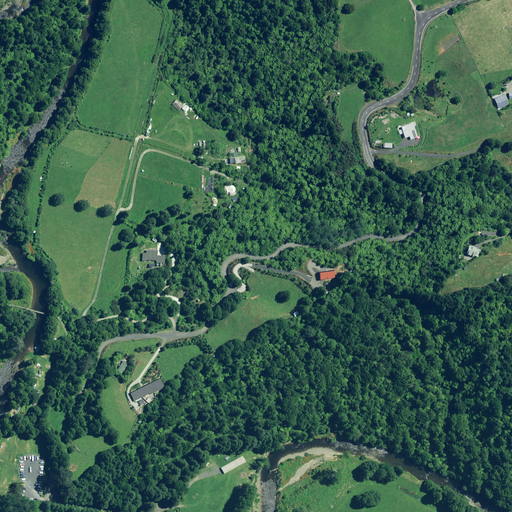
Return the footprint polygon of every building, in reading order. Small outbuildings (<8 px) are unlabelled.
[(494,99),(498,109),(508,105),(504,94),(494,99)] [(183,106),(176,100),(172,104),(178,111),(183,106)] [(247,163),(246,156),(229,158),(230,165),(235,165),(235,164),(247,163)] [(229,192),(230,192),(229,195),(234,196),(237,194),(236,192),(236,191),(236,190),(236,188),(236,187),(235,186),(234,186),(232,185),(231,185),(230,186),(229,187),(228,188),(228,189),(228,190),(229,192)] [(476,248),(467,246),(465,254),(474,257),(474,256),(479,257),(481,250),(476,249),(476,248)] [(128,364),(122,361),(117,371),(122,374),(128,364)] [(242,457),(221,468),(224,474),(245,463),(242,457)]
